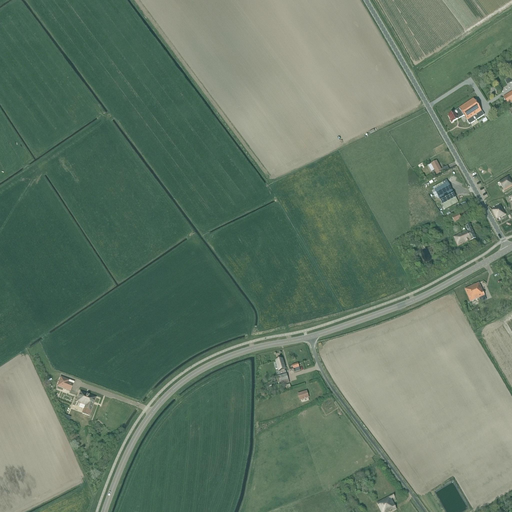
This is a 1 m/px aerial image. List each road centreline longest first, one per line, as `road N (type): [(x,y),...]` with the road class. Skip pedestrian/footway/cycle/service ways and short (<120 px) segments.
road 1 (tertiary): [(104,511),(140,429),(174,388),(222,359),(310,337)]
road 2 (unclassified): [(508,250),(366,0)]
road 3 (tertiary): [(310,337),(428,294),(508,250)]
road 4 (unclassified): [(423,511),(332,387),(310,337)]
road 5 (track): [(511,5),(410,72)]
